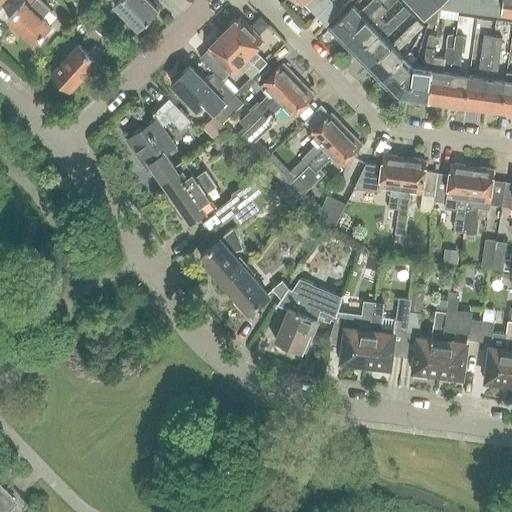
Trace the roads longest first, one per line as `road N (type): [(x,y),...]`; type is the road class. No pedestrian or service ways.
road 1 (residential): [(511,428),(319,402),(251,378),(195,334),(61,145)]
road 2 (residential): [(511,142),(386,124),(264,0)]
road 3 (residential): [(61,145),(212,0)]
